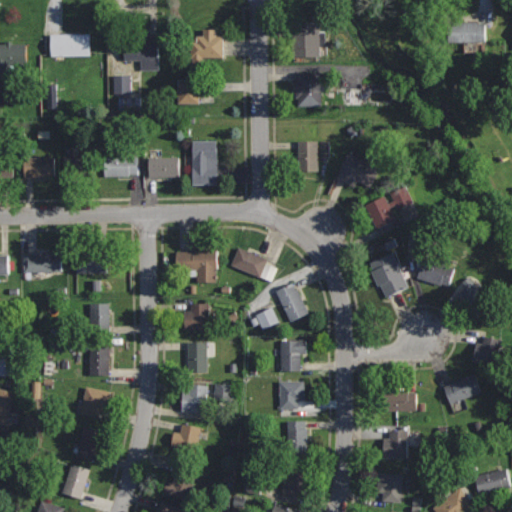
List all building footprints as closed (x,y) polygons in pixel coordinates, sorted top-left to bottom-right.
[(320,21),(292,22),(292,56),(327,55),(327,30),(320,30),(320,21)] [(487,21),(451,22),(452,42),(487,41),(487,21)] [(216,28),(203,28),(203,34),(198,34),(198,41),(191,41),(191,63),(202,63),(202,57),(224,57),(224,34),(216,34),(216,28)] [(91,33),(50,33),(51,55),(91,54),(91,33)] [(158,34),(122,36),(123,59),(140,59),(141,69),(160,69),(158,34)] [(27,43),(0,43),(0,79),(10,79),(10,63),(26,63),(27,43)] [(329,70),(298,71),(298,79),(295,79),(295,96),(298,96),(298,104),(321,104),(321,87),(329,87),(329,70)] [(117,94),(135,94),(136,76),(118,75),(117,94)] [(214,78),(179,78),(179,101),(214,101),(214,78)] [(367,106),(367,89),(346,89),(346,106),(367,106)] [(146,98),(124,98),(124,111),(146,111),(146,98)] [(218,138),(192,139),(193,184),(219,183),(218,138)] [(319,139),(297,140),(298,170),(320,169),(319,139)] [(324,158),(332,158),(332,141),(324,142),(324,158)] [(96,151),(63,151),(63,183),(80,183),(80,170),(96,170),(96,151)] [(347,151),(335,177),(354,186),(357,180),(371,186),(380,166),(347,151)] [(138,153),(108,154),(108,176),(139,176),(138,153)] [(179,155),(149,155),(149,175),(179,175),(179,155)] [(55,156),(24,156),(24,176),(55,176),(55,156)] [(12,158),(0,158),(0,175),(13,175),(12,158)] [(386,194),(366,204),(377,228),(397,218),(386,194)] [(412,255),(430,256),(431,235),(413,234),(412,255)] [(238,245),(230,263),(270,280),(276,266),(266,261),(268,257),(238,245)] [(105,247),(76,249),(77,272),(106,271),(105,247)] [(217,247),(192,247),(192,250),(176,250),(176,267),(199,267),(199,280),(217,280),(217,247)] [(61,250),(26,250),(26,270),(62,270),(61,250)] [(393,251),(371,261),(386,296),(409,285),(393,251)] [(8,253),(0,253),(0,274),(9,274),(8,253)] [(424,253),(417,274),(450,284),(457,264),(424,253)] [(470,275),(463,280),(466,285),(458,291),(476,315),(491,303),(470,275)] [(293,281),(277,289),(291,320),(309,311),(298,288),(296,289),(293,281)] [(110,301),(90,302),(91,328),(111,328),(110,301)] [(210,302),(191,302),(191,310),(182,310),(182,329),(210,329),(210,302)] [(0,305),(0,336),(9,336),(8,305),(0,305)] [(284,323),(277,308),(259,316),(267,331),(284,323)] [(110,335),(89,335),(89,373),(110,373),(110,335)] [(485,335),(484,343),(477,342),(474,360),(499,364),(504,337),(485,335)] [(306,338),(282,338),(282,369),(301,369),(301,352),(306,352),(306,338)] [(214,340),(187,340),(187,371),(208,370),(207,355),(215,355),(214,340)] [(15,346),(0,346),(0,374),(16,374),(15,346)] [(475,372),(444,384),(451,403),(482,391),(475,372)] [(305,379),(280,379),(280,408),(298,408),(298,399),(305,399),(305,379)] [(209,383),(189,382),(189,391),(183,390),(182,409),(207,411),(209,383)] [(86,384),(81,412),(99,416),(101,408),(107,409),(111,389),(86,384)] [(237,402),(238,385),(219,384),(218,401),(237,402)] [(0,386),(0,421),(5,423),(15,392),(0,386)] [(415,386),(383,387),(385,410),(416,408),(415,386)] [(306,420),(286,420),(287,453),(309,453),(308,427),(307,427),(306,420)] [(202,427),(182,422),(180,431),(174,430),(171,444),(177,445),(176,449),(195,454),(202,427)] [(85,424),(77,454),(97,459),(105,429),(85,424)] [(408,430),(390,430),(390,438),(384,438),(384,457),(408,457),(408,430)] [(71,462),(62,491),(82,497),(91,468),(71,462)] [(304,464),(283,464),(281,494),(303,495),(304,464)] [(177,465),(172,481),(167,479),(163,492),(189,500),(197,471),(177,465)] [(511,483),(508,467),(476,474),(481,495),(511,487),(511,483)] [(403,473),(377,471),(375,491),(383,492),(382,498),(400,500),(403,473)] [(461,485),(433,506),(437,511),(471,511),(469,509),(476,504),(461,485)] [(41,499),(37,511),(63,511),(65,506),(41,499)] [(163,501),(159,511),(180,511),(182,507),(163,501)] [(274,501),(271,511),(301,511),(302,509),(274,501)]
